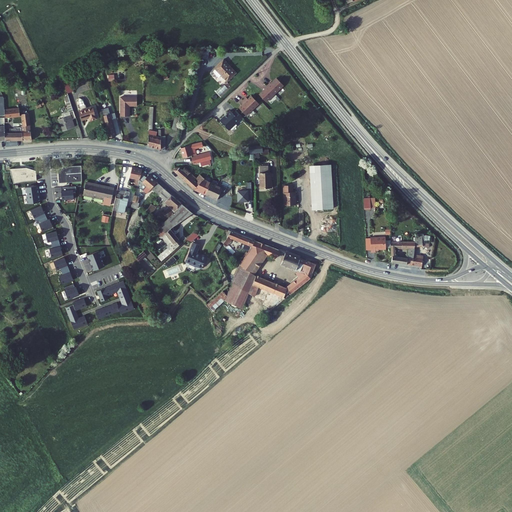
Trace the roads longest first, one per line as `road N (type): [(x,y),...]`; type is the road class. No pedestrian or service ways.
road 1 (secondary): [(45,149),(141,157),(215,212),(357,267),(431,281)]
road 2 (primary): [(251,0),(364,140)]
road 3 (primary): [(491,257),(364,140)]
road 4 (residential): [(45,149),(52,198),(90,291)]
road 5 (primary): [(364,140),(466,249)]
